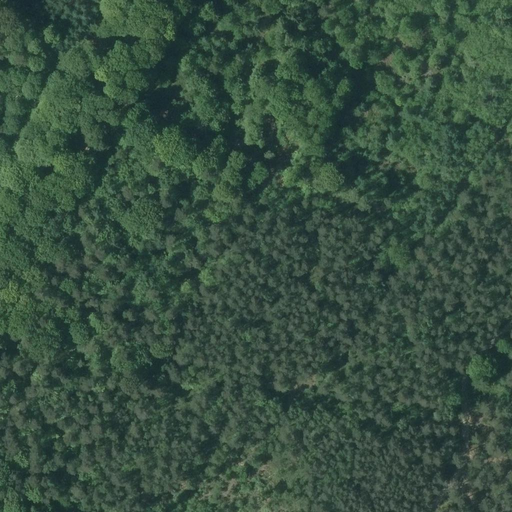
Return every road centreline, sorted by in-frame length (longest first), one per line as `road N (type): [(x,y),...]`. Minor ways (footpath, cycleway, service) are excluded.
road 1 (primary): [(0,248),(150,0)]
road 2 (track): [(0,187),(110,0)]
road 3 (track): [(511,325),(468,371),(467,471)]
